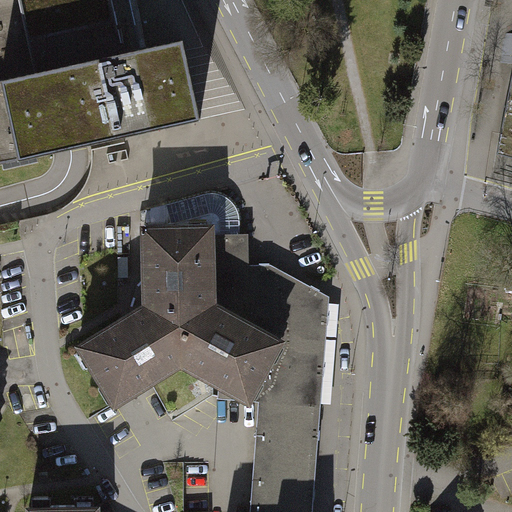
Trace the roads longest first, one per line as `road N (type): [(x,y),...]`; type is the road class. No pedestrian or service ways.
road 1 (residential): [(132,511),(53,380),(39,242),(56,223),(87,211),(302,150)]
road 2 (secondary): [(321,184),(377,300),(388,387)]
road 3 (secondary): [(388,387),(403,333),(407,224),(418,186)]
road 4 (secondary): [(421,179),(457,0)]
road 5 (secondary): [(224,0),(302,150)]
road 6 (secondary): [(378,511),(388,387)]
